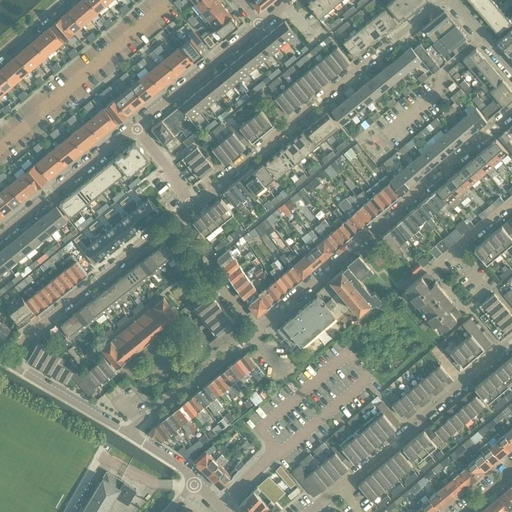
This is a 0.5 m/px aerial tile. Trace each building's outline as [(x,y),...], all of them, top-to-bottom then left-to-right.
[(98,12),(88,0),(80,0),(77,3),(90,19),(98,12)] [(106,5),(102,0),(88,0),(98,12),(106,5)] [(199,0),(196,3),(202,12),(216,0),(199,0)] [(216,0),(202,12),(209,20),(225,8),(218,0),(216,0)] [(266,6),(261,0),(254,0),(251,3),(259,12),(266,6)] [(326,12),(316,0),(310,0),(306,3),(319,18),(326,12)] [(327,0),(316,0),(326,12),(333,7),(327,0)] [(395,0),(394,1),(392,0),(391,0),(386,4),(400,21),(425,0),(395,0)] [(475,0),(472,3),(478,11),(491,0),(475,0)] [(491,0),(478,11),(485,19),(499,7),(492,0),(491,0)] [(90,19),(77,3),(69,10),(82,26),(90,19)] [(372,7),(369,3),(364,7),(367,11),(372,7)] [(353,6),(348,10),(351,14),(356,10),(353,6)] [(485,19),(492,27),(505,15),(499,7),(485,19)] [(209,20),(216,29),(231,16),(225,8),(209,20)] [(385,8),(378,14),(391,29),(398,23),(385,8)] [(82,26),(69,10),(61,17),(75,34),(74,32),(82,26)] [(351,14),(348,10),(343,15),(346,18),(351,14)] [(361,10),(355,14),(358,18),(364,14),(361,10)] [(421,41),(427,37),(432,43),(434,41),(456,23),(445,12),(443,11),(415,34),(421,41)] [(358,18),(355,14),(350,19),(353,22),(358,18)] [(378,14),(371,19),(384,35),(391,29),(378,14)] [(511,22),(505,15),(492,27),(499,35),(511,23),(511,22)] [(216,29),(223,37),(239,25),(231,16),(216,29)] [(75,34),(61,17),(52,25),(67,42),(75,34)] [(339,18),(334,22),(337,26),(342,21),(339,18)] [(371,19),(364,25),(377,40),(384,35),(371,19)] [(285,21),(276,28),(288,41),(296,35),(285,21)] [(337,26),(334,22),(329,26),(332,30),(337,26)] [(347,22),(341,26),(345,30),(350,25),(347,22)] [(456,23),(434,41),(425,49),(420,44),(413,49),(420,57),(433,73),(447,61),(443,56),(466,36),(456,23)] [(364,25),(357,31),(370,46),(377,40),(364,25)] [(65,43),(50,26),(41,34),(54,49),(56,51),(65,43)] [(345,30),(341,26),(336,30),(339,34),(345,30)] [(511,26),(496,41),(501,47),(511,37),(511,26)] [(276,28),(268,34),(280,48),(288,41),(276,28)] [(188,34),(191,38),(182,45),(195,60),(203,53),(197,45),(202,41),(193,30),(188,34)] [(357,31),(350,36),(363,52),(370,46),(357,31)] [(54,49),(41,34),(33,41),(46,56),(54,49)] [(268,34),(260,40),(272,54),(280,48),(268,34)] [(328,36),(323,41),(321,42),(324,46),(332,40),(328,36)] [(363,52),(350,36),(343,42),(355,58),(363,52)] [(511,37),(501,47),(511,58),(511,56),(511,37)] [(260,40),(253,47),(264,61),(272,54),(260,40)] [(46,56),(33,41),(25,48),(38,63),(46,56)] [(318,52),(323,47),(324,46),(321,42),(314,48),(318,52)] [(186,67),(195,60),(182,45),(174,51),(186,67)] [(253,47),(245,53),(256,67),(264,61),(253,47)] [(337,47),(330,53),(343,68),(350,62),(337,47)] [(411,47),(403,54),(414,67),(422,60),(411,47)] [(38,63),(25,48),(17,55),(30,70),(38,63)] [(314,48),(309,52),(308,53),(311,57),(318,52),(314,48)] [(463,59),(470,67),(483,56),(476,48),(463,59)] [(178,74),(186,67),(174,51),(165,58),(178,74)] [(245,53),(237,60),(248,74),(256,67),(245,53)] [(304,63),(309,59),(311,57),(308,53),(301,59),(304,63)] [(330,53),(323,58),(336,74),(343,68),(330,53)] [(403,54),(395,60),(406,73),(414,67),(403,54)] [(30,70),(17,55),(9,62),(22,77),(30,70)] [(470,67),(477,75),(489,64),(483,56),(470,67)] [(170,81),(178,74),(165,58),(157,65),(170,81)] [(323,58),(316,64),(329,79),(336,74),(323,58)] [(304,63),(301,59),(295,63),(298,67),(304,63)] [(237,60),(229,66),(240,80),(248,74),(237,60)] [(395,60),(387,66),(398,79),(406,73),(395,60)] [(22,77),(9,62),(0,69),(13,84),(22,77)] [(316,64),(309,70),(322,85),(329,79),(316,64)] [(477,75),(483,83),(496,72),(489,64),(477,75)] [(161,87),(170,81),(157,65),(149,72),(161,87)] [(229,66),(221,73),(232,87),(240,80),(229,66)] [(387,66),(379,73),(390,86),(398,79),(387,66)] [(13,84),(0,69),(0,84),(5,91),(13,84)] [(290,74),(287,70),(282,74),(285,78),(290,74)] [(309,70),(302,75),(315,91),(322,85),(309,70)] [(153,94),(161,87),(149,72),(140,79),(153,94)] [(273,72),(268,76),(265,78),(268,82),(276,75),(273,72)] [(483,83),(490,90),(502,79),(496,72),(483,83)] [(221,73),(213,79),(224,93),(232,87),(221,73)] [(379,73),(371,79),(382,92),(390,86),(379,73)] [(302,75),(296,81),(308,96),(315,91),(302,75)] [(260,88),(265,84),(268,82),(265,78),(257,85),(260,88)] [(144,101),(153,94),(140,79),(132,85),(144,101)] [(213,79),(205,86),(216,100),(224,93),(213,79)] [(371,79),(363,86),(374,99),(382,92),(371,79)] [(483,102),(478,106),(489,119),(511,98),(511,90),(502,79),(490,90),(487,92),(494,100),(486,106),(483,102)] [(296,81),(289,87),(301,102),(308,96),(296,81)] [(453,83),(448,87),(451,91),(457,87),(453,83)] [(136,108),(144,101),(132,85),(123,92),(136,108)] [(205,86),(197,92),(208,106),(216,100),(205,86)] [(363,86),(356,92),(366,105),(374,99),(363,86)] [(289,87),(282,92),(294,108),(301,102),(289,87)] [(128,115),(136,108),(123,92),(115,99),(128,115)] [(197,92),(189,98),(200,112),(208,106),(197,92)] [(294,108),(282,92),(275,98),(287,113),(294,108)] [(356,92),(348,99),(358,112),(366,105),(356,92)] [(200,112),(189,98),(181,105),(192,119),(200,112)] [(119,122),(128,115),(115,99),(106,106),(119,122)] [(247,103),(250,107),(255,102),(252,99),(247,103)] [(348,99),(340,105),(350,118),(358,112),(348,99)] [(350,118),(340,105),(332,112),(342,125),(350,118)] [(180,106),(162,120),(175,136),(181,130),(187,138),(183,141),(187,146),(202,134),(180,106)] [(243,106),(238,110),(241,114),(246,110),(243,106)] [(228,114),(225,111),(222,107),(217,111),(223,118),(228,114)] [(108,130),(117,123),(104,108),(95,115),(108,130)] [(476,108),(468,114),(479,127),(487,120),(476,108)] [(241,114),(238,110),(233,114),(236,118),(241,114)] [(261,110),(253,115),(266,131),(273,125),(261,110)] [(327,112),(320,118),(332,134),(340,128),(327,112)] [(468,114),(460,121),(471,134),(479,127),(468,114)] [(108,130),(95,115),(87,122),(100,137),(108,130)] [(253,115),(246,121),(259,136),(266,131),(253,115)] [(320,118),(313,124),(325,139),(332,134),(320,118)] [(175,136),(162,120),(151,129),(164,144),(175,136)] [(246,121),(240,127),(252,142),(259,136),(246,121)] [(460,121),(452,128),(463,140),(471,134),(460,121)] [(91,144),(100,137),(87,122),(79,128),(91,144)] [(222,123),(217,127),(220,131),(225,127),(222,123)] [(313,124),(306,129),(318,145),(325,139),(313,124)] [(229,128),(233,132),(245,148),(252,142),(240,127),(235,130),(231,125),(229,128)] [(504,144),(507,140),(511,136),(511,125),(498,137),(504,144)] [(430,132),(426,126),(421,130),(426,135),(430,132)] [(220,131),(217,127),(212,131),(215,135),(220,131)] [(83,151),(91,144),(79,128),(70,135),(83,151)] [(452,128),(445,134),(456,147),(463,140),(452,128)] [(306,129),(299,135),(311,150),(311,151),(318,145),(306,129)] [(233,132),(226,138),(238,153),(245,148),(233,132)] [(203,139),(206,142),(211,138),(208,134),(203,139)] [(445,134),(437,141),(448,154),(456,147),(445,134)] [(74,158),(83,151),(70,135),(62,142),(74,158)] [(299,135),(292,141),(304,156),(311,151),(311,150),(299,135)] [(419,142),(414,137),(406,144),(410,149),(414,145),(419,142)] [(226,138),(219,143),(231,159),(238,153),(226,138)] [(496,139),(488,146),(501,160),(508,154),(496,139)] [(346,140),(341,144),(344,148),(349,144),(346,140)] [(292,141),(285,146),(297,162),(304,156),(292,141)] [(437,141),(429,148),(440,160),(448,154),(437,141)] [(66,164),(74,158),(62,142),(53,149),(66,164)] [(136,142),(114,159),(126,173),(125,173),(128,177),(140,168),(150,160),(136,142)] [(363,149),(358,142),(353,146),(358,152),(363,149)] [(231,159),(219,143),(212,149),(224,165),(231,159)] [(344,148),(341,144),(336,148),(339,152),(344,148)] [(285,146),(278,152),(290,168),(297,162),(285,146)] [(488,146),(481,152),(493,166),(501,160),(488,146)] [(184,157),(190,164),(202,154),(196,147),(184,157)] [(357,154),(352,147),(344,153),(350,160),(357,154)] [(399,150),(403,155),(405,158),(409,155),(406,152),(402,147),(399,150)] [(429,148),(421,154),(432,167),(440,160),(429,148)] [(58,171),(66,164),(53,149),(45,156),(58,171)] [(332,151),(327,155),(330,159),(335,155),(332,151)] [(278,152),(271,158),(283,173),(290,168),(278,152)] [(481,152),(474,158),(486,173),(493,166),(481,152)] [(190,164),(196,171),(208,161),(202,154),(190,164)] [(432,167),(421,154),(414,161),(425,174),(432,167)] [(330,159),(327,155),(322,160),(325,163),(330,159)] [(49,178),(58,171),(45,156),(36,163),(49,178)] [(271,158),(263,164),(275,177),(276,179),(283,173),(271,158)] [(474,158),(466,164),(479,179),(486,173),(474,158)] [(114,159),(106,165),(118,179),(125,173),(126,173),(114,159)] [(345,168),(337,159),(330,165),(338,174),(345,168)] [(208,161),(196,171),(202,178),(214,168),(208,161)] [(414,161),(406,168),(417,180),(425,174),(414,161)] [(318,162),(313,167),(316,170),(321,166),(318,162)] [(38,187),(47,180),(34,164),(25,171),(38,187)] [(263,164),(254,172),(265,185),(275,177),(263,164)] [(466,164),(459,171),(472,185),(479,179),(466,164)] [(106,165),(99,172),(110,186),(118,179),(106,165)] [(338,174),(330,165),(324,170),(328,175),(331,179),(338,174)] [(316,170),(313,167),(308,171),(311,175),(316,170)] [(406,168),(398,174),(409,187),(417,180),(406,168)] [(328,175),(324,170),(318,175),(322,179),(328,175)] [(30,194),(38,187),(25,171),(17,178),(30,194)] [(459,171),(452,177),(464,192),(472,185),(459,171)] [(99,172),(91,178),(102,192),(110,186),(99,172)] [(254,172),(244,179),(255,193),(265,185),(254,172)] [(304,174),(299,178),(302,182),(307,178),(304,174)] [(409,187),(398,174),(390,181),(401,194),(409,187)] [(249,193),(253,198),(255,201),(259,198),(255,193),(244,179),(242,176),(235,182),(246,196),(247,196),(246,195),(249,193)] [(318,192),(325,186),(317,176),(310,182),(318,192)] [(386,176),(379,182),(394,200),(401,194),(386,176)] [(452,177),(445,183),(461,202),(468,196),(464,192),(452,177)] [(21,201),(30,194),(17,178),(9,185),(21,201)] [(91,178),(83,185),(94,199),(102,192),(91,178)] [(302,182),(299,178),(294,182),(297,186),(302,182)] [(229,187),(245,207),(249,213),(253,210),(244,198),(246,196),(235,182),(229,187)] [(372,188),(377,194),(387,206),(394,200),(379,182),(375,185),(372,188)] [(461,202),(445,183),(438,190),(453,208),(461,202)] [(13,207),(21,201),(9,185),(0,192),(13,207)] [(83,185),(75,191),(86,205),(94,199),(83,185)] [(285,189),(288,193),(293,189),(290,185),(285,189)] [(240,209),(245,214),(246,215),(249,213),(245,207),(229,187),(222,192),(234,206),(238,211),(240,209)] [(313,199),(303,187),(297,192),(301,197),(307,204),(313,199)] [(377,194),(372,188),(371,187),(364,193),(365,193),(365,194),(381,211),(387,206),(377,194)] [(437,190),(429,196),(445,214),(446,213),(445,211),(447,209),(443,205),(447,202),(437,190)] [(75,191),(67,197),(78,211),(86,205),(75,191)] [(0,208),(4,214),(13,207),(0,192),(0,208)] [(301,197),(297,192),(290,198),(294,203),(301,197)] [(280,193),(275,197),(278,201),(283,197),(280,193)] [(381,211),(365,194),(365,193),(358,199),(363,205),(374,217),(381,211)] [(152,194),(144,200),(149,206),(157,200),(152,194)] [(363,205),(358,199),(356,196),(353,199),(350,196),(346,197),(351,203),(367,223),(374,217),(363,205)] [(429,196),(422,202),(432,214),(436,211),(443,220),(447,216),(445,214),(429,196)] [(78,211),(67,197),(58,204),(70,218),(78,211)] [(275,197),(270,202),(265,205),(269,209),(278,201),(275,197)] [(367,223),(351,203),(346,197),(339,203),(350,217),(349,218),(359,229),(367,223)] [(221,198),(214,204),(226,219),(234,214),(221,198)] [(294,203),(290,198),(284,203),(290,209),(296,205),(294,203)] [(144,200),(137,206),(142,213),(149,206),(144,200)] [(157,200),(149,206),(155,213),(162,207),(157,200)] [(497,200),(493,203),(489,206),(493,211),(501,205),(497,200)] [(422,202),(416,208),(433,229),(437,225),(429,216),(432,214),(422,202)] [(287,215),(292,212),(290,209),(284,203),(280,206),(285,214),(287,215)] [(214,204),(207,210),(219,225),(226,219),(214,204)] [(56,206),(48,213),(59,227),(67,220),(56,206)] [(137,206),(129,212),(134,219),(142,213),(137,206)] [(149,206),(142,213),(147,219),(155,213),(149,206)] [(285,214),(280,206),(277,209),(283,216),(284,214),(285,214)] [(486,217),(489,214),(493,211),(489,206),(482,212),(486,217)] [(347,220),(340,212),(336,208),(333,211),(338,217),(353,235),(359,229),(349,218),(347,220)] [(416,208),(409,214),(419,225),(422,223),(429,232),(433,229),(416,208)] [(283,216),(277,209),(272,213),(278,219),(278,220),(283,216)] [(207,210),(200,215),(213,231),(219,225),(207,210)] [(129,212),(121,218),(127,225),(134,219),(129,212)] [(48,213),(39,220),(50,234),(59,227),(48,213)] [(142,213),(134,219),(139,225),(147,219),(142,213)] [(278,219),(272,213),(267,217),(272,224),(278,219)] [(409,214),(403,219),(418,237),(420,240),(422,239),(421,237),(423,236),(417,230),(420,227),(419,225),(409,214)] [(213,231),(200,215),(193,221),(205,237),(213,231)] [(88,224),(85,220),(82,216),(74,222),(80,230),(88,224)] [(272,224),(267,217),(260,223),(267,232),(269,234),(276,229),(272,224)] [(331,223),(332,224),(347,240),(353,235),(338,217),(331,223)] [(121,218),(114,225),(119,231),(127,225),(121,218)] [(470,227),(471,229),(474,226),(469,219),(466,218),(464,220),(470,227)] [(134,219),(127,225),(132,231),(139,225),(134,219)] [(403,219),(396,224),(408,238),(412,242),(418,237),(403,219)] [(464,220),(463,219),(455,226),(456,227),(461,234),(470,227),(464,220)] [(39,220),(31,227),(42,240),(50,234),(39,220)] [(321,223),(340,246),(347,240),(332,224),(330,226),(324,220),(321,223)] [(511,223),(509,220),(502,226),(511,238),(511,223)] [(267,232),(260,223),(255,227),(259,234),(261,236),(267,232)] [(340,246),(324,226),(321,223),(318,226),(327,237),(324,239),(334,251),(340,246)] [(396,224),(390,229),(406,248),(409,245),(405,240),(408,238),(396,224)] [(114,225),(106,231),(111,237),(119,231),(114,225)] [(127,225),(119,231),(124,237),(132,231),(127,225)] [(511,238),(502,226),(495,232),(507,247),(511,243),(511,238)] [(31,227),(22,233),(34,247),(42,240),(31,227)] [(259,234),(255,227),(248,232),(253,238),(259,234)] [(449,233),(451,236),(456,242),(463,236),(461,234),(456,227),(449,233)] [(69,231),(70,232),(66,236),(69,239),(73,236),(78,232),(74,228),(69,231)] [(390,229),(382,236),(398,255),(406,248),(390,229)] [(307,233),(314,241),(328,257),(334,251),(324,239),(321,242),(317,238),(311,230),(308,233),(308,232),(307,233)] [(106,231),(98,237),(104,243),(111,237),(106,231)] [(119,231),(111,237),(116,244),(124,237),(119,231)] [(253,238),(248,232),(243,236),(248,242),(253,238)] [(495,232),(488,238),(501,253),(507,247),(495,232)] [(22,233),(14,240),(25,254),(34,247),(22,233)] [(305,243),(311,250),(321,262),(328,257),(314,241),(307,233),(301,238),(306,243),(305,243)] [(451,236),(449,233),(443,238),(450,246),(456,242),(451,236)] [(66,236),(62,239),(58,242),(61,246),(69,239),(66,236)] [(248,242),(243,236),(236,242),(240,248),(247,242),(248,242)] [(98,237),(91,243),(96,249),(104,243),(98,237)] [(111,237),(104,243),(109,250),(116,244),(111,237)] [(227,238),(222,242),(225,246),(230,241),(227,238)] [(450,246),(443,238),(436,244),(443,252),(450,246)] [(488,238),(481,244),(494,259),(501,253),(488,238)] [(14,240),(6,247),(17,261),(25,254),(14,240)] [(52,253),(56,250),(61,246),(58,242),(49,249),(52,253)] [(104,243),(96,249),(101,256),(109,250),(104,243)] [(165,243),(157,249),(168,263),(176,256),(165,243)] [(294,255),(309,273),(315,267),(300,248),(296,243),(292,247),(298,254),(295,255),(294,254),(294,255)] [(300,248),(315,267),(321,262),(311,250),(305,243),(300,248)] [(443,252),(436,244),(429,249),(432,253),(436,258),(443,252)] [(494,259),(481,244),(474,249),(487,265),(494,259)] [(6,247),(0,251),(0,257),(8,268),(17,261),(6,247)] [(157,249),(149,256),(160,269),(168,263),(157,249)] [(217,259),(222,268),(234,257),(229,249),(217,259)] [(48,256),(45,253),(41,256),(37,259),(40,263),(48,256)] [(436,258),(432,253),(426,258),(429,261),(430,263),(436,258)] [(286,271),(296,284),(302,278),(286,257),(284,254),(279,257),(286,265),(289,269),(286,271)] [(286,257),(302,278),(309,273),(294,255),(292,256),(290,254),(286,257)] [(72,255),(65,260),(81,279),(87,274),(77,261),(76,261),(72,255)] [(423,266),(429,261),(426,258),(424,255),(418,260),(419,261),(423,266)] [(149,256),(141,262),(152,276),(160,269),(149,256)] [(374,273),(359,256),(348,266),(343,271),(342,270),(331,280),(359,313),(370,304),(372,306),(376,302),(378,305),(382,301),(374,291),(372,294),(361,282),(362,282),(361,281),(367,276),(369,277),(374,273)] [(0,257),(0,274),(8,268),(0,257)] [(222,268),(227,275),(239,265),(234,257),(222,268)] [(67,268),(64,271),(74,284),(81,279),(65,260),(62,263),(67,268)] [(283,274),(280,270),(280,269),(274,261),(270,264),(273,268),(277,273),(289,289),(296,284),(286,271),(283,274)] [(423,266),(419,261),(410,269),(415,274),(423,266)] [(141,262),(133,268),(144,282),(152,276),(141,262)] [(32,263),(29,266),(28,265),(24,268),(24,269),(20,272),(24,277),(35,267),(32,263)] [(60,273),(57,269),(53,264),(50,266),(53,270),(68,289),(74,284),(64,271),(60,273)] [(227,275),(232,284),(244,273),(239,265),(227,275)] [(133,268),(125,274),(136,288),(144,282),(133,268)] [(289,289),(277,273),(273,268),(270,271),(273,275),(276,280),(273,282),(283,295),(289,289)] [(24,277),(20,272),(18,270),(13,274),(16,276),(19,280),(24,277)] [(54,278),(51,281),(62,294),(68,289),(53,270),(51,271),(52,273),(51,274),(54,278)] [(508,275),(505,272),(499,276),(502,280),(508,275)] [(232,284),(238,292),(250,281),(244,273),(232,284)] [(425,309),(431,316),(428,318),(434,326),(437,323),(442,330),(439,332),(440,333),(461,315),(455,307),(454,308),(452,306),(454,304),(436,282),(434,283),(432,281),(433,280),(426,273),(405,291),(408,289),(413,295),(410,298),(422,312),(425,309)] [(125,274),(117,281),(127,294),(136,288),(125,274)] [(6,290),(14,284),(19,280),(16,276),(7,283),(3,287),(6,290)] [(41,279),(40,280),(55,299),(62,294),(51,281),(48,283),(44,279),(43,280),(41,279)] [(41,288),(38,291),(49,304),(55,299),(40,280),(38,281),(40,283),(38,284),(41,288)] [(168,280),(160,286),(163,290),(171,284),(168,280)] [(117,281),(109,287),(119,301),(127,294),(117,281)] [(244,299),(250,294),(255,290),(256,289),(250,281),(238,292),(244,299)] [(273,282),(266,289),(275,301),(283,295),(273,282)] [(35,293),(32,289),(30,287),(27,290),(43,309),(49,304),(38,291),(35,293)] [(109,287),(101,293),(111,307),(119,301),(109,287)] [(259,295),(260,297),(268,307),(275,301),(266,289),(259,295)] [(27,290),(26,291),(24,292),(29,298),(25,301),(36,314),(43,309),(27,290)] [(101,293),(93,300),(103,313),(111,307),(101,293)] [(480,304),(486,312),(500,300),(494,293),(480,304)] [(193,309),(199,316),(217,301),(211,294),(207,297),(204,300),(200,303),(196,307),(196,306),(193,309)] [(283,324),(277,330),(281,335),(282,334),(285,337),(282,340),(283,340),(284,339),(287,341),(294,349),(294,350),(300,345),(301,345),(302,344),(304,345),(312,338),(311,336),(313,334),(315,335),(323,328),(322,327),(323,326),(323,327),(335,316),(330,310),(336,305),(331,299),(325,304),(317,295),(317,296),(298,312),(297,310),(290,316),(291,318),(283,324)] [(12,305),(7,309),(15,318),(19,324),(27,319),(28,321),(36,314),(22,297),(17,301),(12,305)] [(179,316),(164,297),(101,349),(117,368),(179,316)] [(260,297),(255,301),(249,306),(256,315),(258,316),(268,307),(260,297)] [(93,300),(85,306),(95,320),(103,313),(93,300)] [(486,312),(491,318),(506,306),(500,300),(486,312)] [(199,316),(205,323),(223,308),(217,301),(199,316)] [(85,306),(77,312),(87,326),(95,320),(85,306)] [(491,318),(498,325),(511,313),(506,306),(491,318)] [(205,323),(210,330),(228,315),(223,308),(205,323)] [(77,312),(69,319),(79,332),(87,326),(77,312)] [(511,313),(498,325),(503,332),(511,325),(511,313)] [(210,330),(216,336),(216,337),(234,322),(228,315),(210,330)] [(463,324),(466,328),(471,334),(484,349),(491,343),(470,318),(463,324)] [(79,332),(69,319),(60,325),(71,339),(79,332)] [(216,337),(216,336),(208,342),(214,350),(240,329),(234,322),(216,337)] [(2,323),(0,326),(0,344),(0,345),(6,335),(10,328),(10,327),(2,323)] [(454,331),(449,336),(452,339),(457,335),(454,331)] [(471,334),(464,340),(477,355),(484,349),(471,334)] [(452,339),(449,336),(444,340),(447,344),(452,339)] [(60,342),(63,346),(69,342),(66,338),(60,342)] [(464,340),(457,346),(470,361),(477,355),(464,340)] [(28,360),(36,365),(45,348),(37,343),(28,360)] [(470,361),(457,346),(450,352),(463,367),(470,361)] [(36,365),(43,369),(53,352),(45,348),(36,365)] [(43,369),(51,374),(61,357),(53,352),(43,369)] [(252,367),(258,375),(260,377),(264,374),(262,372),(246,352),(240,357),(249,370),(252,367)] [(51,374),(59,378),(65,367),(62,365),(66,359),(61,357),(51,374)] [(240,357),(233,362),(247,381),(249,379),(248,377),(250,376),(246,372),(249,370),(240,357)] [(105,358),(97,364),(107,376),(115,370),(105,358)] [(511,362),(509,359),(502,365),(511,377),(511,362)] [(233,362),(227,368),(236,380),(239,378),(245,386),(249,383),(247,381),(233,362)] [(65,367),(59,378),(67,383),(76,366),(71,363),(68,368),(65,367)] [(97,364),(91,369),(100,381),(107,376),(97,364)] [(440,365),(433,371),(441,381),(444,379),(448,383),(453,380),(440,365)] [(511,377),(502,365),(495,371),(508,386),(511,382),(511,377)] [(227,368),(220,373),(236,393),(239,390),(233,382),(236,380),(227,368)] [(91,369),(84,375),(94,387),(100,381),(91,369)] [(84,375),(80,370),(75,379),(89,396),(96,390),(94,387),(84,375)] [(433,371),(426,377),(439,392),(443,388),(439,383),(441,381),(433,371)] [(495,371),(489,377),(501,392),(508,386),(495,371)] [(220,373),(214,378),(223,391),(227,387),(230,391),(231,391),(234,395),(236,394),(236,393),(220,373)] [(426,377),(419,382),(428,393),(431,390),(435,395),(439,392),(426,377)] [(489,377),(482,382),(494,397),(501,392),(489,377)] [(214,378),(207,384),(217,396),(220,393),(228,403),(231,401),(223,391),(214,378)] [(419,382),(413,388),(425,403),(430,399),(426,395),(428,393),(419,382)] [(494,397),(482,382),(475,388),(487,403),(494,397)] [(201,389),(217,408),(218,410),(222,407),(218,401),(217,402),(214,398),(217,396),(207,384),(201,389)] [(413,388),(406,393),(415,404),(417,402),(421,406),(425,403),(413,388)] [(207,403),(213,411),(216,415),(220,412),(218,410),(217,408),(201,389),(195,393),(204,406),(207,403)] [(258,394),(256,390),(248,396),(249,397),(253,402),(256,405),(263,399),(258,394)] [(267,395),(263,390),(258,394),(263,399),(267,395)] [(198,410),(204,419),(205,421),(210,417),(205,412),(201,408),(204,406),(195,393),(188,399),(198,410)] [(406,393),(399,399),(412,414),(416,411),(412,406),(415,404),(406,393)] [(469,393),(465,397),(477,412),(484,406),(476,396),(473,398),(469,393)] [(498,402),(502,406),(508,400),(504,395),(501,397),(499,395),(495,398),(498,402)] [(382,401),(377,396),(371,401),(374,405),(373,406),(374,407),(377,405),(382,401)] [(253,402),(249,397),(243,403),(247,407),(253,402)] [(464,405),(462,407),(470,418),(477,412),(465,397),(460,400),(464,405)] [(195,413),(201,422),(202,424),(205,421),(204,419),(198,410),(188,399),(182,404),(192,416),(195,413)] [(412,414),(399,399),(392,405),(401,415),(403,413),(407,418),(412,414)] [(182,404),(176,409),(193,431),(196,428),(189,418),(192,416),(182,404)] [(455,404),(451,408),(463,423),(470,418),(462,407),(459,409),(455,404)] [(366,406),(360,410),(364,414),(366,417),(371,413),(369,410),(369,409),(366,406)] [(511,411),(508,406),(500,412),(504,417),(505,418),(511,411)] [(451,416),(448,419),(457,429),(463,423),(451,408),(447,411),(451,416)] [(176,409),(169,414),(179,427),(181,424),(189,434),(193,431),(176,409)] [(355,421),(361,416),(364,414),(360,410),(357,413),(352,417),(355,421)] [(381,410),(374,415),(389,434),(396,428),(393,424),(390,420),(386,416),(383,413),(381,410)] [(234,419),(229,412),(222,417),(223,418),(228,424),(234,419)] [(504,417),(500,412),(493,418),(497,423),(504,417)] [(169,414),(162,420),(177,439),(178,440),(182,437),(176,429),(179,427),(169,414)] [(374,415),(367,421),(382,439),(389,434),(374,415)] [(442,415),(437,419),(450,434),(457,429),(448,419),(446,421),(442,415)] [(390,420),(393,424),(398,420),(394,416),(390,420)] [(355,421),(352,417),(347,422),(350,425),(355,421)] [(228,424),(223,418),(217,422),(218,424),(222,429),(228,424)] [(497,423),(493,418),(485,425),(489,429),(492,434),(498,429),(494,425),(497,423)] [(437,428),(435,430),(443,440),(444,440),(450,434),(437,419),(433,423),(437,428)] [(162,420),(156,425),(166,437),(168,435),(172,440),(174,442),(177,439),(162,420)] [(367,421),(360,427),(375,445),(382,439),(367,421)] [(222,429),(218,424),(212,428),(216,434),(222,429)] [(161,441),(166,437),(156,425),(148,431),(148,433),(161,441)] [(344,425),(339,429),(342,433),(347,428),(344,425)] [(431,425),(424,431),(437,446),(441,442),(445,447),(447,445),(444,440),(443,440),(435,430),(431,425)] [(489,429),(485,425),(477,431),(482,435),(489,429)] [(360,427),(353,433),(368,451),(375,445),(360,427)] [(505,427),(502,430),(505,433),(511,441),(511,427),(508,431),(505,427)] [(216,434),(212,428),(205,434),(209,439),(216,434)] [(342,433),(339,429),(334,433),(337,437),(342,433)] [(424,431),(417,436),(430,452),(437,446),(424,431)] [(482,435),(477,431),(470,437),(475,443),(483,437),(482,435)] [(205,434),(205,433),(198,438),(199,439),(203,445),(210,439),(209,439),(205,434)] [(353,433),(347,438),(362,456),(368,451),(353,433)] [(511,441),(505,433),(501,437),(498,434),(495,436),(498,440),(508,451),(511,447),(511,441)] [(417,436),(410,442),(423,457),(430,452),(417,436)] [(490,446),(500,458),(508,451),(498,440),(496,441),(493,437),(488,442),(491,445),(490,446)] [(340,444),(342,447),(355,462),(362,456),(347,438),(340,444)] [(473,444),(468,438),(462,443),(466,449),(473,444)] [(203,445),(199,439),(192,445),(196,450),(203,445)] [(251,444),(246,440),(241,445),(246,449),(251,444)] [(324,442),(318,447),(322,450),(327,446),(324,442)] [(423,457),(410,442),(403,448),(416,463),(423,457)] [(500,458),(490,446),(487,442),(479,449),(482,453),(492,464),(500,458)] [(463,460),(471,454),(466,449),(462,443),(455,449),(461,457),(463,460)] [(186,449),(183,445),(176,451),(187,457),(190,455),(186,449)] [(196,450),(192,445),(186,449),(190,455),(196,450)] [(212,446),(194,462),(201,469),(212,457),(209,454),(215,448),(213,446),(212,446)] [(331,448),(335,453),(335,452),(348,468),(355,462),(342,447),(338,450),(334,446),(331,448)] [(456,461),(461,457),(455,449),(450,454),(456,461)] [(492,464),(482,453),(479,449),(476,452),(479,456),(475,459),(485,471),(492,464)] [(400,450),(393,456),(406,472),(413,466),(400,450)] [(335,453),(328,458),(341,474),(348,468),(335,452),(335,453)] [(212,457),(201,469),(208,475),(224,457),(222,454),(221,455),(216,461),(212,457)] [(310,454),(305,458),(308,462),(313,458),(310,454)] [(463,461),(467,465),(478,477),(485,471),(475,459),(474,460),(470,455),(463,461)] [(393,456),(386,462),(399,477),(406,472),(393,456)] [(452,461),(447,456),(439,462),(443,467),(444,468),(452,461)] [(224,457),(208,475),(214,482),(225,470),(221,467),(227,461),(227,460),(224,457)] [(328,458),(321,464),(334,479),(341,474),(328,458)] [(432,458),(427,462),(430,466),(435,461),(432,458)] [(239,470),(245,464),(240,460),(235,466),(239,470)] [(478,477),(467,465),(463,461),(460,463),(464,468),(460,472),(470,483),(478,477)] [(386,462),(379,468),(392,483),(399,477),(386,462)] [(430,466),(427,462),(420,468),(423,472),(430,466)] [(443,467),(439,462),(432,469),(436,473),(443,467)] [(321,464),(315,470),(328,485),(334,479),(321,464)] [(281,465),(275,470),(279,474),(284,469),(281,465)] [(308,475),(299,465),(292,471),(313,497),(321,491),(308,475)] [(225,470),(214,482),(221,488),(222,488),(238,471),(235,468),(229,474),(225,470)] [(379,468),(372,474),(385,489),(392,483),(379,468)] [(436,473),(432,469),(424,475),(428,480),(436,473)] [(315,470),(308,475),(321,491),(328,485),(315,470)] [(105,511),(116,495),(118,496),(128,502),(136,489),(106,471),(81,511),(105,511)] [(415,472),(410,477),(413,480),(418,476),(415,472)] [(460,472),(452,478),(462,490),(470,483),(460,472)] [(372,474),(366,479),(378,495),(385,489),(372,474)] [(428,480),(424,475),(417,482),(421,487),(429,480),(428,480)] [(445,485),(455,497),(462,490),(452,478),(449,475),(447,478),(449,481),(445,485)] [(257,486),(238,506),(244,511),(266,511),(274,503),(286,492),(268,476),(257,486)] [(378,495),(366,479),(359,485),(371,501),(378,495)] [(421,487),(417,482),(409,488),(412,491),(414,494),(422,487),(421,487)] [(445,485),(437,491),(447,503),(455,497),(445,485)] [(297,487),(288,495),(291,499),(300,491),(297,487)] [(412,491),(409,488),(401,495),(404,498),(412,491)] [(437,491),(429,498),(439,510),(439,509),(447,503),(437,491)] [(511,498),(505,491),(498,497),(508,509),(511,505),(511,498)] [(388,495),(383,500),(386,503),(391,499),(388,495)] [(404,498),(401,495),(394,501),(397,504),(404,498)] [(490,504),(497,511),(504,511),(508,509),(498,497),(490,504)] [(429,498),(422,504),(428,511),(438,511),(440,510),(439,509),(439,510),(429,498)] [(397,504),(394,501),(386,508),(389,511),(397,504)]
